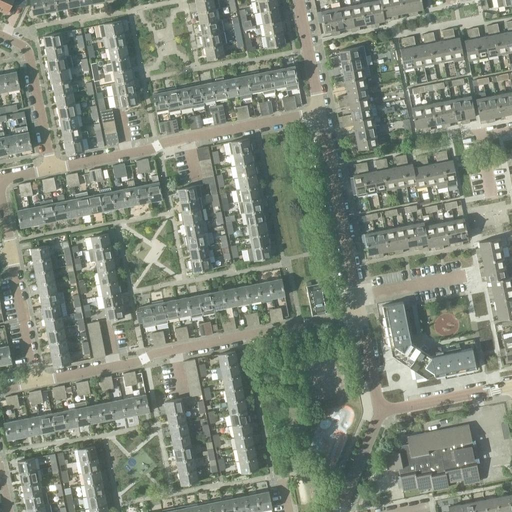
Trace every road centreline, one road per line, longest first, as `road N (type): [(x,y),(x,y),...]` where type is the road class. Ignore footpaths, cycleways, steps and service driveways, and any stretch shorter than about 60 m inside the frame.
road 1 (residential): [(34,379),(363,317)]
road 2 (residential): [(51,166),(320,110)]
road 3 (residential): [(363,317),(320,110)]
road 4 (residential): [(51,166),(32,59),(0,34)]
road 5 (residential): [(381,409),(511,382)]
road 6 (residential): [(34,379),(11,255)]
